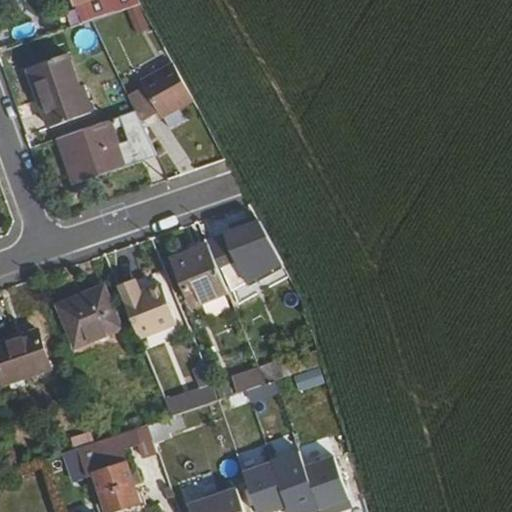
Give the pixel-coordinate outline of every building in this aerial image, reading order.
[(69,0),(78,23),(91,19),(128,6),(139,3),(137,0),(69,0)] [(128,6),(136,21),(146,17),(139,3),(128,6)] [(28,67),(42,110),(40,111),(46,128),(85,114),(64,54),(28,67)] [(195,106),(175,70),(143,88),(163,124),(195,106)] [(57,138),(65,160),(80,155),(88,175),(155,152),(134,109),(109,119),(117,141),(106,145),(98,122),(57,138)] [(98,122),(106,145),(117,141),(109,119),(98,122)] [(65,160),(73,180),(88,175),(80,155),(65,160)] [(255,214),(231,223),(233,229),(258,220),(255,214)] [(208,243),(218,268),(238,260),(242,270),(278,257),(258,220),(233,229),(207,239),(208,243)] [(177,261),(195,304),(228,291),(218,268),(208,243),(190,250),(192,256),(183,259),(182,260),(177,261)] [(231,292),(236,301),(285,276),(280,266),(231,292)] [(134,278),(118,284),(139,336),(177,321),(161,281),(139,289),(134,278)] [(57,303),(73,347),(119,332),(103,286),(57,303)] [(0,341),(0,365),(6,382),(51,366),(38,329),(0,341)] [(259,368),(265,383),(322,364),(318,352),(282,364),(282,361),(259,368)] [(212,383),(187,391),(194,408),(219,399),(212,383)] [(235,394),(238,401),(256,395),(254,387),(235,394)] [(194,408),(187,391),(164,400),(170,416),(194,408)] [(94,473),(108,511),(140,500),(122,448),(138,443),(143,458),(159,453),(149,423),(95,442),(77,448),(86,475),(94,473)] [(329,427),(338,457),(349,453),(340,423),(329,427)] [(274,455),(297,449),(293,434),(270,440),(274,455)] [(86,475),(77,448),(65,452),(75,481),(87,477),(86,475)] [(323,468),(325,475),(344,470),(342,462),(323,468)] [(324,476),(331,497),(346,492),(351,511),(355,511),(367,509),(354,466),(344,470),(325,475),(324,476)] [(271,477),(275,490),(292,485),(287,472),(271,477)] [(292,485),(275,490),(277,498),(279,504),(280,508),(290,505),(291,509),(331,497),(324,476),(292,485)] [(190,503),(193,511),(245,511),(238,488),(190,503)]
